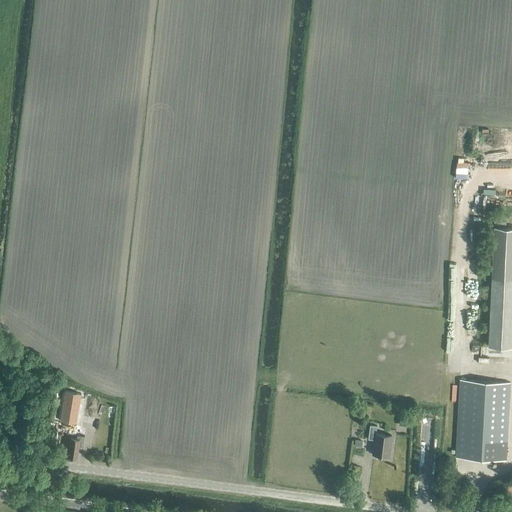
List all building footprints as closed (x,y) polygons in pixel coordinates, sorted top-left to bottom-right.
[(492,343),(511,343),(511,224),(495,224),(492,343)] [(465,334),(480,335),(484,225),(470,225),(469,258),(454,257),(454,271),(461,271),(460,278),(467,278),(465,334)] [(432,371),(431,393),(441,393),(441,371),(432,371)] [(505,460),(510,382),(460,380),(455,457),(505,460)] [(66,391),(61,420),(77,423),(82,393),(66,391)] [(440,411),(432,411),(431,418),(426,418),(426,431),(440,431),(440,411)] [(388,457),(390,436),(375,434),(376,427),(369,426),(367,440),(374,441),(372,455),(388,457)] [(83,447),(84,437),(77,436),(77,439),(71,438),(68,456),(77,458),(79,446),(83,447)]
